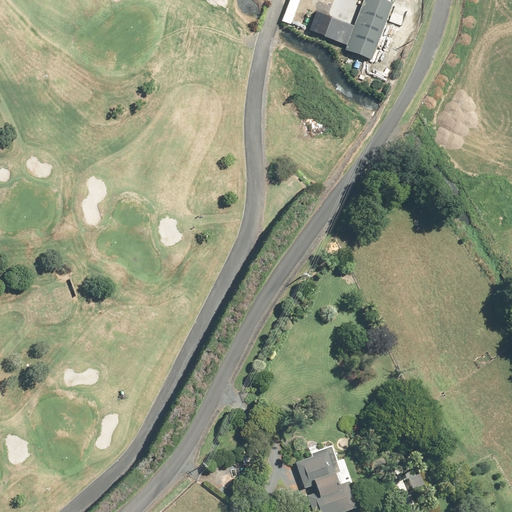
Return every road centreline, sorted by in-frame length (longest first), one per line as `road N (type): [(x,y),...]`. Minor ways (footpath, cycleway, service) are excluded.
road 1 (unclassified): [(130,511),(178,459),(240,337),(360,161),(427,44),(434,0)]
road 2 (track): [(279,0),(248,158),(245,228),(139,442),(65,511)]
